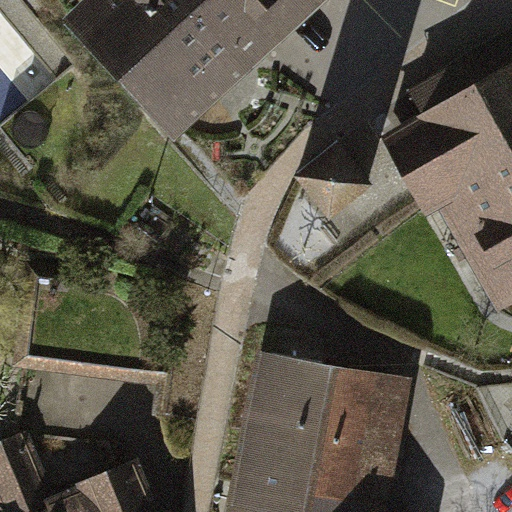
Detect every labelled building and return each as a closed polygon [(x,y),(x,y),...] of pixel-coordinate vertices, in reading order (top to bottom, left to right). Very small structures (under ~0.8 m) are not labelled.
[(100,0),(71,28),(176,138),(321,0),(100,0)] [(511,286),(511,66),(389,137),(429,206),(457,190),(511,286)] [(336,140),(298,172),(331,211),(369,179),(336,140)] [(15,378),(161,399),(163,387),(29,368),(39,298),(69,303),(72,284),(29,277),(15,378)] [(258,367),(230,511),(376,511),(399,393),(258,367)] [(139,511),(128,482),(53,511),(51,511),(26,448),(0,458),(0,511),(139,511)]
